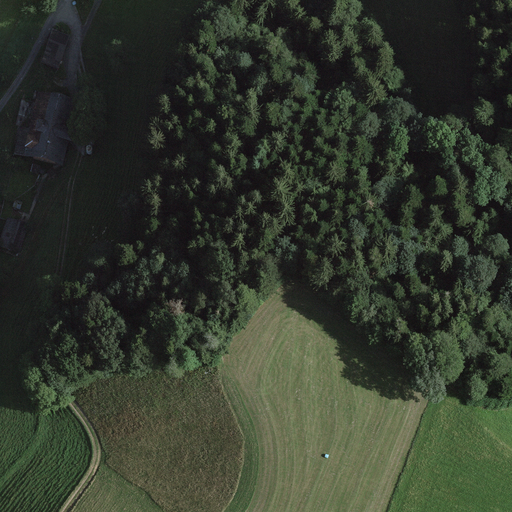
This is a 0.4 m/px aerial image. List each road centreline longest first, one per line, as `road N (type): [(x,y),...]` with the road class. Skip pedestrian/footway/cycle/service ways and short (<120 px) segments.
road 1 (track): [(460,0),(477,106),(503,196),(503,232),(490,243),(461,236),(433,213),(329,47),(281,0)]
road 2 (track): [(65,0),(0,107)]
